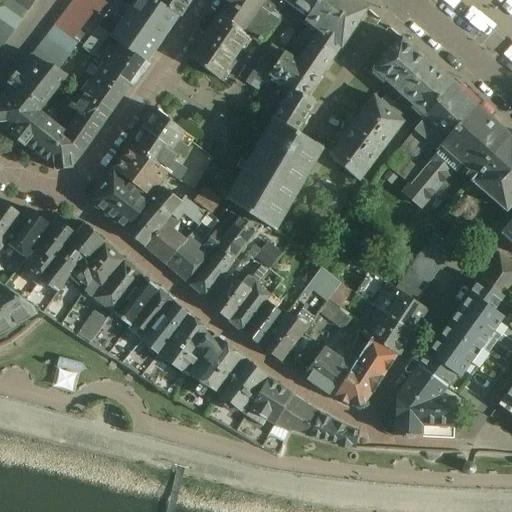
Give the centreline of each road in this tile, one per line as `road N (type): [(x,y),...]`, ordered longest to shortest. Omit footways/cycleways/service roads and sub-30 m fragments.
road 1 (residential): [(70,197),(232,338),(326,408),(361,424)]
road 2 (residential): [(361,424),(511,213)]
road 3 (residential): [(70,197),(205,0)]
road 4 (residential): [(414,0),(511,89)]
